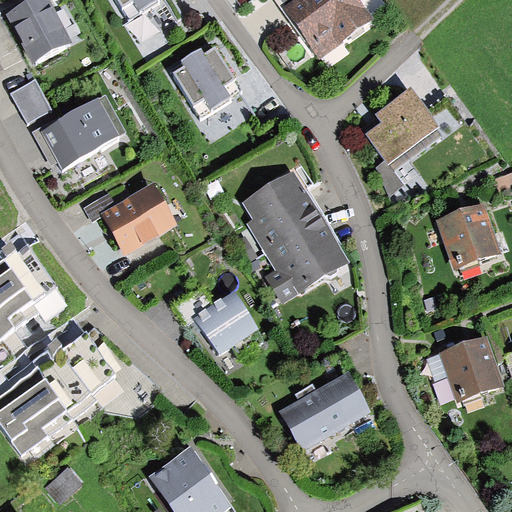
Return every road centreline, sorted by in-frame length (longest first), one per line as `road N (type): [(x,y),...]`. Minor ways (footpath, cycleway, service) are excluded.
road 1 (residential): [(298,511),(207,389),(72,249),(0,139)]
road 2 (residential): [(436,461),(392,385),(369,244),(313,122)]
road 3 (residential): [(313,122),(217,0)]
road 4 (residential): [(313,122),(417,37)]
